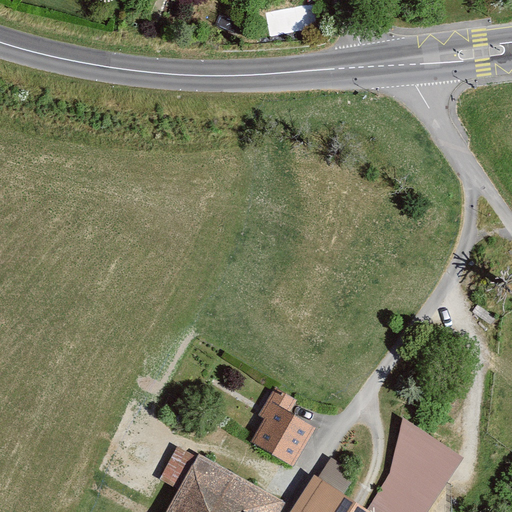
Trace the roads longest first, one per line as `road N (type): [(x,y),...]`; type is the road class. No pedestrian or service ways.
road 1 (tertiary): [(0,41),(179,76),(366,62)]
road 2 (track): [(436,292),(474,342),(467,479),(449,511)]
road 3 (residential): [(393,59),(511,224)]
